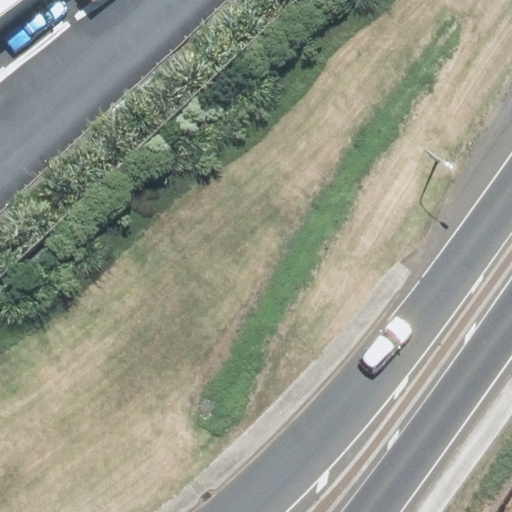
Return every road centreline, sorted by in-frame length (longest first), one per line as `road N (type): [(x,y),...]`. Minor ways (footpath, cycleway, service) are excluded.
road 1 (secondary): [(253,511),(372,392),(511,204)]
road 2 (secondary): [(511,321),(375,511)]
